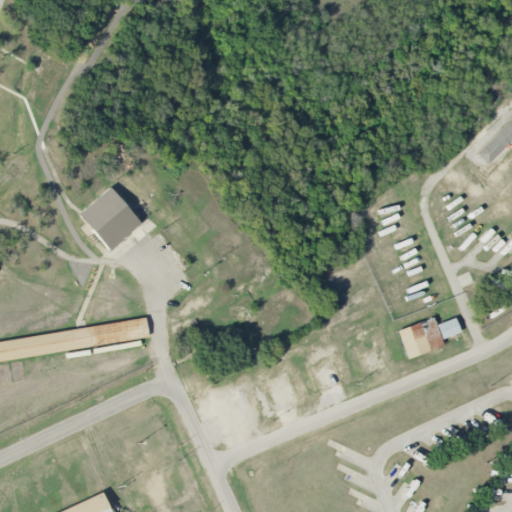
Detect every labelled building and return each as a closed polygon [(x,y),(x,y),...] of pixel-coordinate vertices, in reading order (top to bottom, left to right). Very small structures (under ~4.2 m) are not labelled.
[(509,119),(511,122),(511,137),(486,164),(475,153),(509,119)] [(109,186),(77,213),(109,249),(140,222),(109,186)] [(0,360),(148,336),(144,317),(0,340),(0,360)] [(396,331),(407,359),(443,346),(441,339),(460,333),(455,318),(435,325),(433,318),(396,331)] [(55,511),(101,491),(108,506),(96,511),(55,511)]
